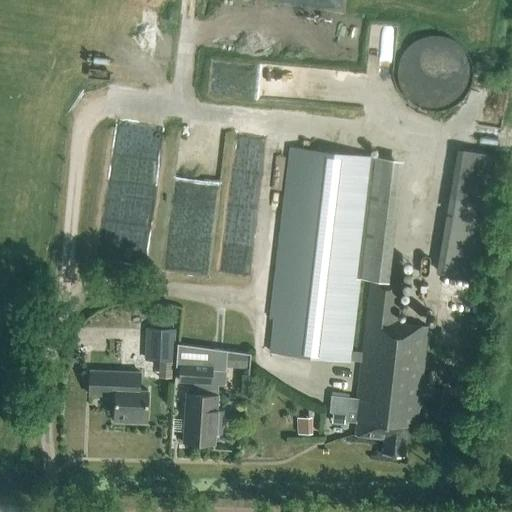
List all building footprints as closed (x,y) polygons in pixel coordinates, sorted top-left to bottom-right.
[(415,34),(409,103),(470,109),(477,40),(415,34)] [(464,146),(444,271),(486,278),(506,152),(464,146)] [(403,456),(406,427),(416,428),(427,328),(395,324),(400,285),(379,283),(393,159),(293,148),(270,351),(350,360),(361,361),(357,398),(331,395),(329,413),(333,414),(333,416),(331,416),(330,420),(333,420),(333,423),(344,424),(345,420),(356,421),(354,435),(383,438),(382,454),(403,456)] [(174,361),(176,329),(146,328),(145,360),(174,361)] [(205,395),(205,383),(220,384),(223,381),(224,370),(224,371),(226,351),(177,343),(176,364),(180,365),(179,381),(193,382),(192,394),(185,394),(182,442),(214,444),(217,396),(205,395)] [(249,368),(250,354),(226,351),(225,367),(249,368)] [(145,424),(148,391),(140,390),(142,372),(92,369),(90,393),(116,395),(114,422),(145,424)] [(320,431),(319,415),(302,416),(303,432),(320,431)]
